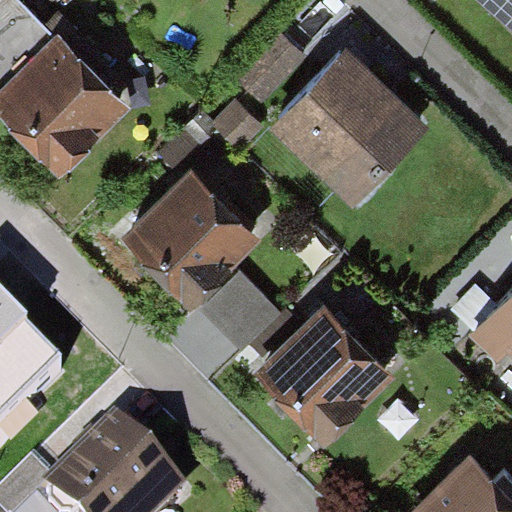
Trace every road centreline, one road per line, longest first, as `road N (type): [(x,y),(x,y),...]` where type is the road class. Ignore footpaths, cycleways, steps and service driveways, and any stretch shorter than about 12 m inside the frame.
road 1 (residential): [(0,198),(310,511)]
road 2 (residential): [(385,0),(511,120)]
